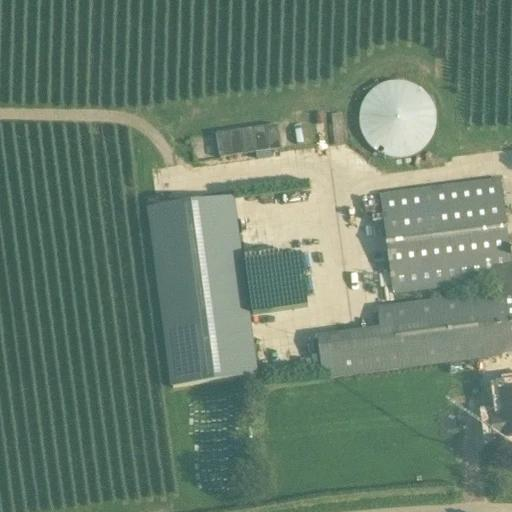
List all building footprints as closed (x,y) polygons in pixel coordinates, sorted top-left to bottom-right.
[(358,121),(359,132),(364,142),(371,150),(380,156),(391,159),(402,159),(412,156),(422,150),(429,142),(433,132),(435,121),(433,110),(429,100),(422,92),(412,86),(402,83),(391,83),(380,86),(371,92),(364,100),(359,110),(358,121)] [(306,110),(203,123),(208,167),(312,154),(306,110)] [(321,382),(500,358),(511,356),(511,261),(510,262),(499,179),(378,196),(392,296),(492,283),(493,293),(376,309),(379,329),(316,337),(321,382)] [(236,202),(240,231),(285,225),(280,194),(254,198),(257,217),(242,220),(239,202),(236,202)] [(256,379),(232,199),(146,211),(170,390),(256,379)] [(511,376),(501,377),(503,394),(502,394),(504,417),(490,419),(493,441),(511,438),(511,376)]
